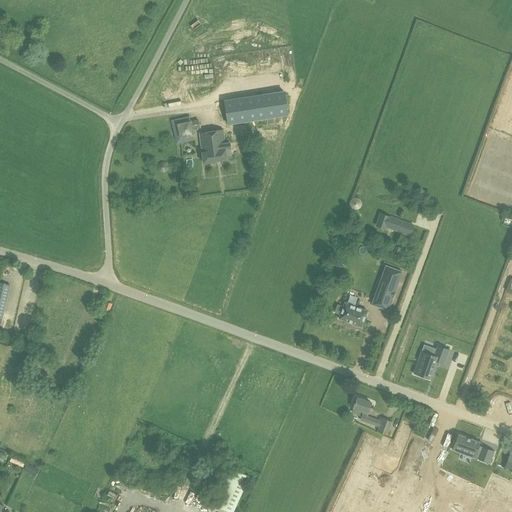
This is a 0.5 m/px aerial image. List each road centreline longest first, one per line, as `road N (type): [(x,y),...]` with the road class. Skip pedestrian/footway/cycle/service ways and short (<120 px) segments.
road 1 (unclassified): [(109,285),(511,431)]
road 2 (residential): [(109,285),(104,182),(112,141),(186,0)]
